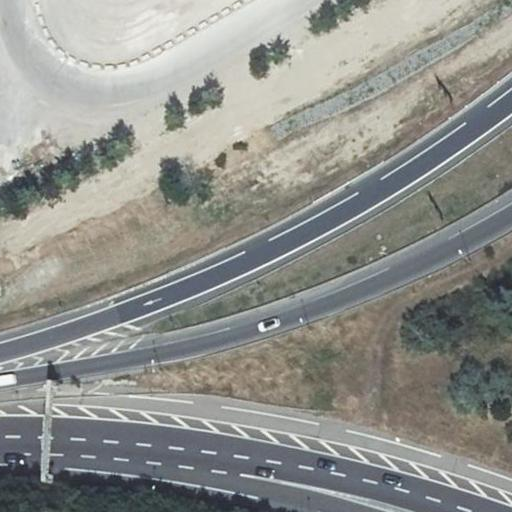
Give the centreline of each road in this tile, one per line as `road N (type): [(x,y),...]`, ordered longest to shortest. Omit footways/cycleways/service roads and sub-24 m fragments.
road 1 (motorway): [(511,101),(410,174),(287,243),(135,309),(0,354)]
road 2 (motorway): [(511,216),(392,278),(242,336),(0,380)]
road 3 (motorway): [(211,454),(469,511)]
road 4 (motorway): [(0,438),(211,454)]
road 5 (motorway): [(211,454),(361,511)]
